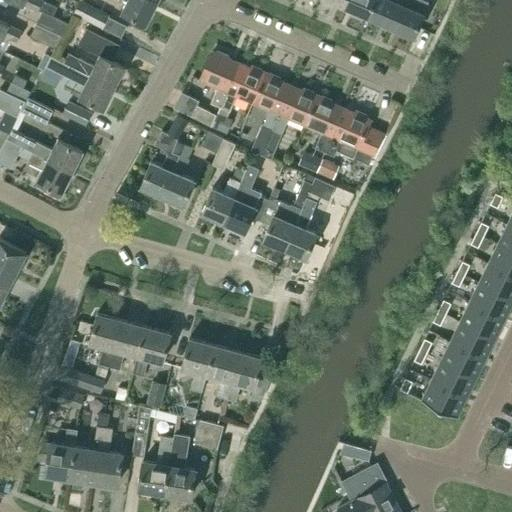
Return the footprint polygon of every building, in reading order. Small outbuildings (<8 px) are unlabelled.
[(15,0),(23,4),(24,3),(42,12),(36,23),(62,36),(68,23),(54,15),(58,7),(43,0),(15,0)] [(81,0),(74,13),(103,28),(110,15),(81,0)] [(127,0),(122,10),(147,23),(157,2),(153,0),(127,0)] [(346,0),(344,6),(367,16),(374,0),(346,0)] [(374,0),(367,16),(390,26),(401,0),(374,0)] [(401,0),(390,26),(414,37),(424,13),(430,1),(428,0),(401,0)] [(8,24),(8,23),(0,19),(0,49),(4,51),(10,39),(17,43),(18,41),(22,31),(8,24)] [(36,23),(31,36),(56,48),(62,36),(36,23)] [(69,52),(65,61),(115,87),(125,67),(113,61),(121,44),(86,28),(79,43),(101,55),(96,65),(69,52)] [(210,103),(219,107),(238,62),(228,57),(229,55),(218,50),(217,53),(213,51),(200,81),(217,88),(210,103)] [(86,85),(80,97),(104,109),(115,87),(65,61),(64,62),(52,55),(44,71),(57,78),(60,72),(86,85)] [(217,114),(216,114),(211,125),(212,125),(228,133),(234,119),(226,116),(228,111),(235,95),(252,103),(265,73),(262,72),(263,70),(252,65),(251,67),(238,62),(219,107),(220,107),(218,112),(217,114)] [(12,81),(7,91),(26,101),(29,97),(28,97),(31,91),(24,88),(28,80),(16,73),(12,81)] [(269,75),(265,73),(252,103),(269,110),(263,125),(253,150),(261,154),(291,85),(280,80),(281,78),(270,73),(269,75)] [(271,158),(273,152),(288,118),(305,125),(318,96),(314,95),(315,93),(304,88),(303,90),(291,85),(261,154),(271,158)] [(0,107),(17,116),(20,110),(21,111),(26,101),(7,91),(0,88),(0,89),(0,107)] [(322,98),(318,96),(305,125),(322,133),(316,148),(325,152),(344,107),(333,103),(334,101),(323,96),(322,98)] [(29,97),(26,101),(21,111),(47,123),(54,109),(29,97)] [(93,112),(69,100),(63,113),(86,125),(93,112)] [(211,125),(216,114),(198,104),(192,115),(211,125)] [(366,117),(367,116),(356,111),(355,113),(344,107),(325,152),(334,155),(337,149),(369,163),(383,132),(367,126),(371,119),(366,117)] [(169,131),(177,136),(187,119),(178,115),(169,131)] [(12,128),(9,134),(7,138),(73,171),(83,150),(59,138),(53,149),(38,141),(12,129),(12,128)] [(0,151),(7,138),(9,134),(2,130),(0,129),(0,151)] [(162,195),(173,169),(185,141),(163,129),(154,144),(170,151),(163,165),(152,161),(141,186),(162,195)] [(209,130),(202,145),(216,152),(222,137),(209,130)] [(236,143),(222,137),(216,152),(218,152),(212,164),(225,169),(236,143)] [(62,192),(73,171),(7,138),(0,151),(0,162),(12,168),(19,153),(30,159),(29,162),(43,169),(38,180),(46,184),(44,189),(59,197),(62,192)] [(194,146),(185,141),(173,169),(162,195),(184,204),(194,179),(184,174),(190,158),(189,157),(194,146)] [(305,150),(299,163),(316,171),(322,157),(305,150)] [(323,158),(322,157),(316,171),(317,171),(334,179),(340,165),(323,158)] [(269,198),(261,195),(262,192),(251,188),(259,167),(249,163),(246,170),(245,169),(223,221),(245,231),(252,216),(260,220),(269,198)] [(238,166),(233,177),(230,176),(224,192),(213,187),(202,213),(223,221),(245,169),(238,166)] [(312,183),(284,248),(306,257),(317,233),(306,228),(318,201),(314,200),(316,195),(330,200),(336,185),(316,177),(313,183),(312,183)] [(276,197),(280,190),(274,187),(269,198),(260,220),(269,224),(263,239),(284,248),(312,182),(305,179),(294,205),(292,203),(281,200),(276,197)] [(495,192),(490,203),(497,207),(503,196),(495,192)] [(481,221),(476,232),(483,235),(488,225),(481,221)] [(511,225),(507,223),(497,242),(511,249),(511,225)] [(476,232),(471,243),(478,246),(483,235),(476,232)] [(27,252),(0,237),(0,265),(16,273),(21,263),(23,263),(27,256),(26,253),(27,252)] [(511,249),(497,242),(488,262),(511,273),(511,249)] [(462,260),(457,271),(464,274),(470,263),(462,260)] [(511,273),(488,262),(478,281),(511,297),(511,273)] [(0,292),(4,295),(16,273),(0,265),(0,292)] [(457,271),(452,282),(459,285),(464,274),(457,271)] [(511,297),(478,281),(469,300),(505,318),(511,303),(511,297)] [(443,299),(438,310),(445,313),(451,302),(443,299)] [(469,300),(459,320),(495,337),(505,318),(469,300)] [(438,310),(433,320),(440,324),(445,313),(438,310)] [(98,312),(90,342),(104,346),(99,363),(109,366),(110,366),(122,319),(98,312)] [(146,325),(122,319),(110,366),(121,369),(126,352),(138,355),(146,325)] [(459,320),(450,339),(486,357),(495,337),(459,320)] [(162,362),(170,332),(146,325),(138,355),(133,373),(144,375),(149,358),(162,362)] [(202,391),(207,374),(215,344),(190,337),(182,367),(197,371),(192,388),(202,391)] [(424,338),(419,348),(426,352),(432,341),(424,338)] [(72,367),(78,353),(81,343),(71,339),(70,343),(62,363),(72,367)] [(450,339),(440,359),(476,376),(486,357),(450,339)] [(238,351),(215,344),(207,374),(221,377),(216,395),(226,397),(238,351)] [(419,348),(414,359),(421,363),(426,352),(419,348)] [(238,351),(226,397),(236,400),(241,383),(254,387),(251,396),(262,399),(273,375),(259,372),(263,357),(238,351)] [(440,359),(431,378),(467,396),(476,376),(440,359)] [(68,366),(64,379),(87,387),(101,392),(105,378),(96,375),(72,367),(68,366)] [(405,377),(400,388),(407,392),(412,381),(405,377)] [(431,378),(421,398),(457,416),(467,396),(431,378)] [(147,403),(161,406),(167,383),(153,379),(147,403)] [(119,386),(116,398),(126,400),(129,388),(119,386)] [(84,395),(62,388),(58,400),(80,407),(84,395)] [(195,418),(198,407),(187,404),(184,415),(195,418)] [(132,454),(144,456),(148,432),(152,407),(140,405),(136,430),(132,454)] [(100,413),(98,425),(108,427),(110,414),(100,413)] [(201,419),(198,431),(217,436),(221,437),(224,425),(201,419)] [(101,440),(99,449),(94,481),(102,482),(104,486),(113,487),(115,484),(118,485),(123,453),(112,451),(115,428),(108,427),(98,425),(96,439),(101,440)] [(74,445),(76,445),(78,429),(67,427),(65,444),(41,440),(37,460),(48,462),(46,473),(48,477),(57,478),(59,475),(69,477),(74,445)] [(221,437),(217,436),(198,431),(195,442),(218,448),(221,437)] [(174,437),(172,436),(163,492),(176,494),(176,498),(187,499),(188,496),(191,496),(195,468),(185,467),(190,435),(174,433),(174,437)] [(153,490),(163,492),(172,436),(161,435),(157,463),(143,461),(138,488),(142,488),(141,492),(153,494),(153,490)] [(368,461),(368,460),(371,450),(345,443),(340,453),(368,461)] [(99,449),(76,445),(74,445),(69,477),(71,481),(80,482),(83,479),(94,481),(99,449)] [(352,500),(338,507),(340,511),(401,511),(387,483),(377,463),(372,465),(365,469),(342,481),(352,500)]
